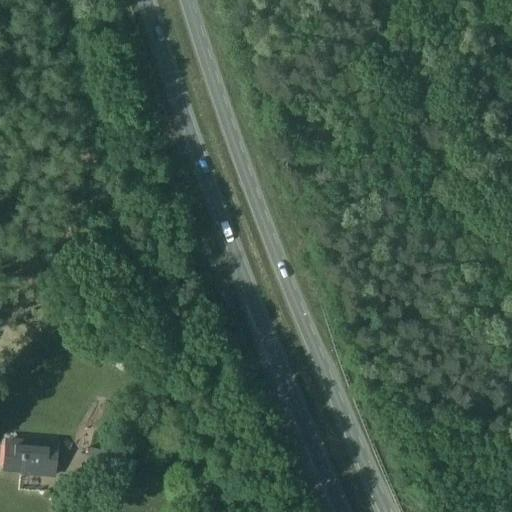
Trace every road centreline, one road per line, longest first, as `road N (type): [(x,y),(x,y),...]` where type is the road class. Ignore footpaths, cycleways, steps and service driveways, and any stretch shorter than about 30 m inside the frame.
road 1 (primary): [(388,511),(255,196),(191,0)]
road 2 (primary): [(149,0),(242,271),(343,511)]
